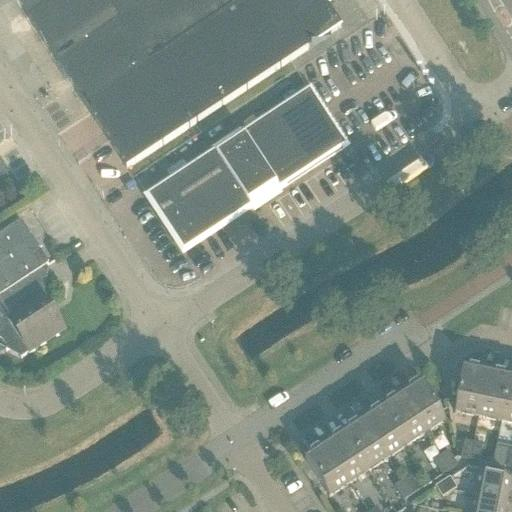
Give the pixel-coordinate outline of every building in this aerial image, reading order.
[(323,0),(14,0),(126,169),(341,27),(323,0)] [(184,254),(191,248),(346,147),(310,91),(147,198),(184,254)] [(6,232),(0,235),(0,296),(28,279),(48,266),(39,251),(35,254),(25,240),(29,237),(20,223),(6,232)] [(6,320),(0,324),(0,339),(7,350),(5,351),(6,352),(13,348),(21,360),(29,355),(65,332),(42,297),(40,298),(28,279),(0,296),(0,301),(11,318),(6,320)] [(489,356),(482,355),(480,367),(486,369),(489,356)] [(491,369),(497,371),(500,358),(493,357),(491,369)] [(464,370),(455,413),(478,418),(487,374),(464,370)] [(487,374),(478,418),(501,423),(510,379),(487,374)] [(400,392),(405,388),(398,377),(392,381),(400,392)] [(501,423),(511,425),(511,379),(510,379),(501,423)] [(390,398),(396,394),(389,383),(383,387),(390,398)] [(425,435),(445,422),(421,384),(401,397),(425,435)] [(382,410),(406,447),(425,435),(401,397),(382,410)] [(354,406),(361,416),(367,413),(360,402),(354,406)] [(351,408),(345,412),(352,423),(358,419),(351,408)] [(363,422),(387,460),(406,447),(382,410),(363,422)] [(344,435),(368,472),(387,460),(363,422),(344,435)] [(322,427),(317,431),(323,442),(329,438),(322,427)] [(313,433),(307,437),(314,448),(320,444),(313,433)] [(324,447),(349,485),(368,472),(344,435),(324,447)] [(464,442),(461,459),(470,461),(473,444),(464,442)] [(479,463),(482,446),(473,444),(470,461),(479,463)] [(324,447),(305,460),(329,498),(349,485),(324,447)] [(440,457),(450,472),(458,467),(448,452),(440,457)] [(432,463),(442,477),(450,472),(440,457),(432,463)] [(478,475),(473,497),(507,504),(511,481),(478,475)] [(402,483),(412,497),(419,492),(410,477),(402,483)] [(457,490),(450,479),(442,484),(449,495),(457,490)] [(394,488),(404,502),(412,497),(402,483),(394,488)] [(435,489),(442,499),(449,495),(442,484),(435,489)] [(505,511),(507,504),(473,497),(469,511),(505,511)]
